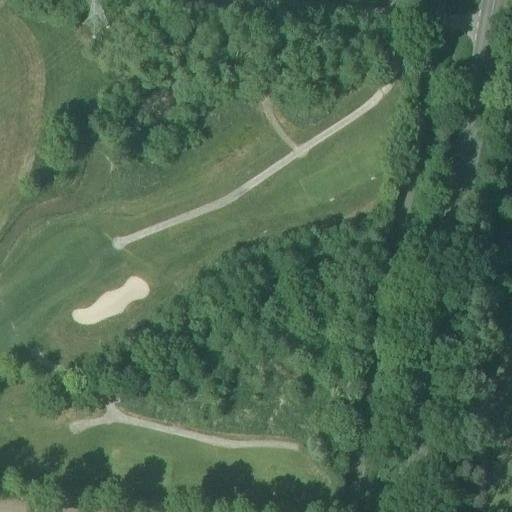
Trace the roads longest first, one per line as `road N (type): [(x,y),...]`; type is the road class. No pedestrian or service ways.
road 1 (tertiary): [(488,35),(405,511)]
road 2 (unclassified): [(488,35),(220,0)]
